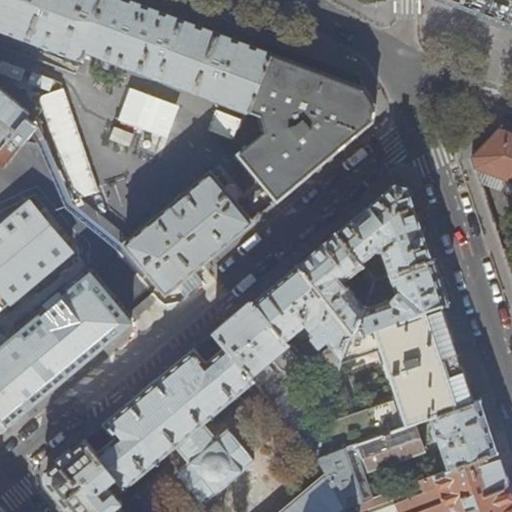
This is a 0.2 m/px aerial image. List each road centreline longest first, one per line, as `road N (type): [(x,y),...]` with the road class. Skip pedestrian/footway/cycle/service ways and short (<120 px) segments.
road 1 (residential): [(418,115),(1,473)]
road 2 (residential): [(418,115),(511,389)]
road 3 (residential): [(291,0),(405,59)]
